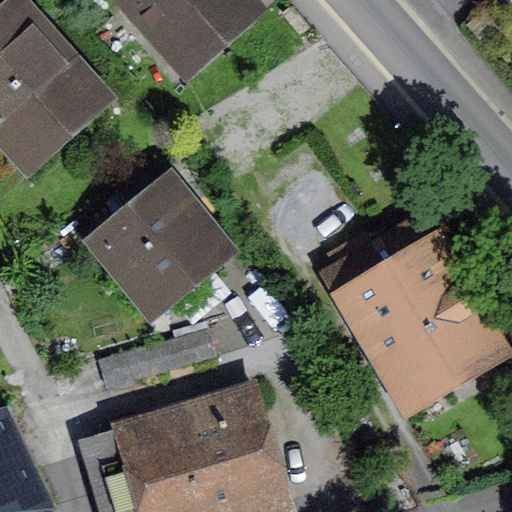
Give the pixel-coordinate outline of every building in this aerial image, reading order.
[(108,0),(106,2),(190,93),(271,19),(253,0),(108,0)] [(0,25),(0,150),(33,189),(120,116),(26,4),(0,25)] [(175,178),(92,248),(160,329),(243,259),(175,178)] [(511,359),(436,234),(328,299),(407,429),(511,364),(511,359)] [(213,325),(105,348),(112,379),(220,356),(213,325)] [(291,511),(260,393),(116,432),(137,511),(291,511)] [(0,511),(35,511),(0,429),(0,511)]
